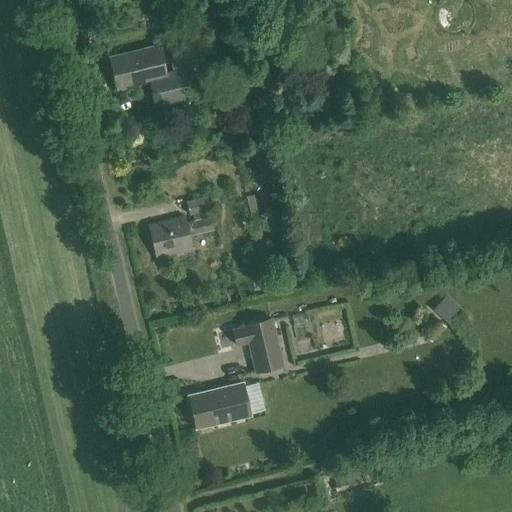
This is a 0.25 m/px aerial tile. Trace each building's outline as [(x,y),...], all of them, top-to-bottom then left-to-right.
[(185,69),(166,74),(159,44),(109,56),(117,89),(150,82),(156,106),(192,98),(185,69)] [(190,215),(209,210),(206,198),(187,203),(190,215)] [(211,215),(188,221),(191,235),(215,229),(211,215)] [(156,257),(191,249),(184,216),(148,224),(156,257)] [(433,316),(419,331),(432,342),(446,327),(433,316)] [(257,373),(284,367),(274,320),(247,326),(232,329),(236,346),(250,343),(257,373)] [(247,382),(250,412),(266,410),(262,381),(247,382)] [(243,383),(190,395),(197,428),(250,417),(243,383)]
